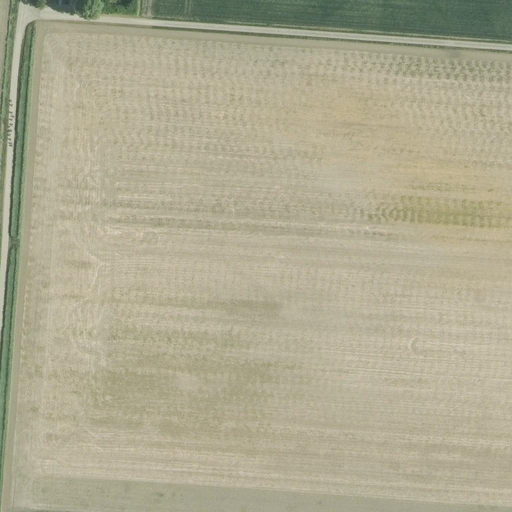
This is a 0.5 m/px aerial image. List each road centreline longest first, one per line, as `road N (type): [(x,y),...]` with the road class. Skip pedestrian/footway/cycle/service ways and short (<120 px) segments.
road 1 (unclassified): [(511,47),(21,15)]
road 2 (unclassified): [(0,318),(21,15)]
